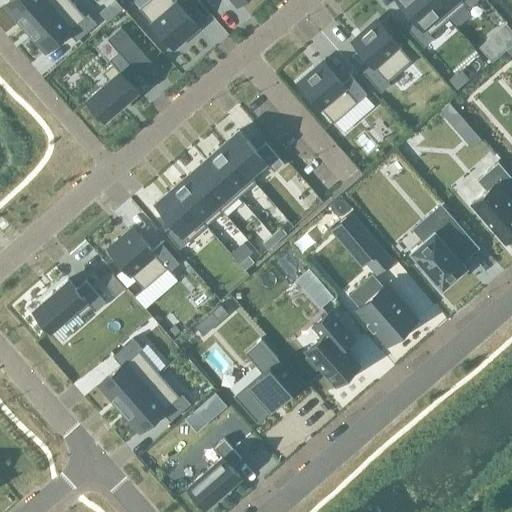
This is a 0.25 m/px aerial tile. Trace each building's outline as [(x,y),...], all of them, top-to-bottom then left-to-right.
[(10,0),(5,4),(26,28),(57,0),(10,0)] [(71,0),(57,0),(26,28),(46,51),(68,32),(76,41),(94,26),(86,17),(71,0)] [(148,0),(139,8),(174,47),(198,26),(179,4),(183,0),(148,0)] [(430,34),(448,18),(431,0),(400,0),(414,16),(405,24),(424,46),(434,38),(430,34)] [(431,0),(448,18),(465,3),(469,7),(477,0),(431,0)] [(412,60),(377,20),(353,41),(372,63),(363,71),(381,92),(391,83),(388,80),(412,60)] [(493,35),(506,50),(507,50),(511,45),(511,29),(507,23),(493,35)] [(109,80),(88,98),(105,118),(137,89),(129,80),(138,72),(150,61),(131,39),(119,50),(109,59),(113,63),(103,72),(109,80)] [(358,101),(367,93),(352,76),(343,84),(323,62),(299,83),(334,122),(358,101)] [(458,73),(449,81),(456,90),(466,82),(458,73)] [(451,123),(461,114),(450,102),(440,111),(451,123)] [(239,130),(222,145),(248,175),(249,174),(265,160),(274,171),(284,163),(266,142),(257,150),(239,130)] [(256,182),(249,174),(248,175),(222,145),(206,159),(239,196),(256,182)] [(222,211),(239,196),(206,159),(190,173),(222,211)] [(486,190),(471,203),(505,242),(511,236),(511,201),(511,200),(511,199),(511,176),(498,161),(477,180),(486,190)] [(206,225),(222,211),(190,173),(173,187),(206,225)] [(180,247),(206,225),(173,187),(157,202),(174,222),(165,230),(180,247)] [(352,213),(332,230),(361,265),(366,262),(382,248),(352,213)] [(422,265),(431,275),(431,274),(442,287),(466,266),(462,262),(479,247),(455,220),(439,234),(435,230),(411,251),(423,265),(422,265)] [(272,235),(278,241),(287,233),(281,227),(272,235)] [(133,228),(109,249),(144,288),(135,296),(145,308),(178,280),(170,271),(180,262),(162,241),(153,249),(133,228)] [(278,241),(272,235),(263,243),(269,249),(278,241)] [(245,269),(254,261),(249,255),(240,263),(245,269)] [(305,289),(318,278),(309,268),(297,279),(305,289)] [(102,281),(116,296),(125,288),(112,272),(102,281)] [(106,303),(87,281),(77,288),(69,279),(34,309),(51,329),(74,310),(80,317),(92,307),(96,312),(106,303)] [(359,307),(371,321),(366,325),(373,334),(378,329),(390,343),(387,345),(388,346),(418,319),(415,321),(384,285),(359,307)] [(207,317),(214,326),(228,313),(221,305),(207,317)] [(324,340),(308,354),(311,358),(308,360),(318,372),(321,370),(338,389),(362,368),(351,355),(354,352),(349,347),(357,340),(333,313),(315,329),(324,340)] [(121,365),(99,384),(120,408),(160,373),(157,370),(165,363),(147,343),(142,347),(134,337),(113,356),(121,365)] [(257,422),(301,384),(261,338),(245,352),(262,372),(235,396),(257,422)] [(160,373),(120,408),(141,432),(163,413),(171,422),(192,404),(183,394),(180,397),(160,373)] [(216,392),(207,400),(217,411),(226,404),(216,392)] [(223,456),(189,486),(206,505),(240,475),(232,465),(241,457),(224,438),(215,446),(223,456)]
